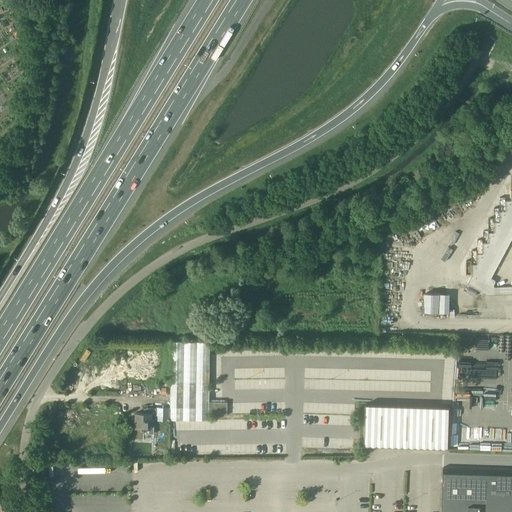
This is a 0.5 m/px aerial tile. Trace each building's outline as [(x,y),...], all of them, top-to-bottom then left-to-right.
[(485,104),(482,110),(487,113),(490,107),(485,104)] [(511,189),(510,190),(511,200),(505,200),(505,211),(499,211),(499,221),(493,222),(494,232),(488,232),(488,243),(482,243),(483,253),(476,254),(477,264),(471,264),(471,275),(467,283),(488,295),(490,291),(495,281),(490,278),(511,236),(511,189)] [(145,413),(137,412),(137,428),(143,428),(143,433),(154,434),(154,420),(170,420),(170,419),(182,419),(209,420),(209,415),(232,416),(232,402),(209,401),(210,341),(171,341),(170,407),(157,407),(157,408),(145,408),(145,413)] [(364,405),(363,445),(365,445),(447,448),(448,407),(447,407),(364,405)] [(511,511),(511,469),(443,468),(441,511),(511,511)]
